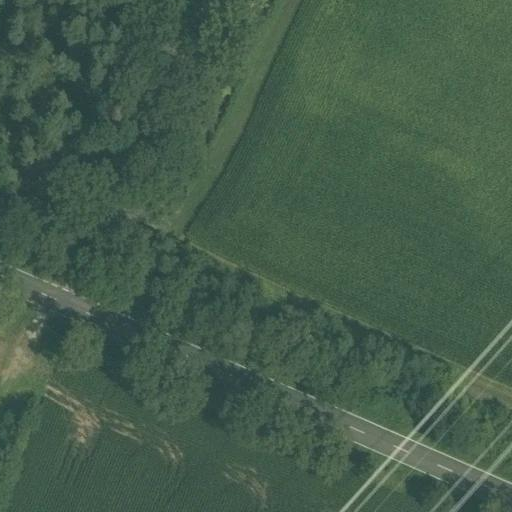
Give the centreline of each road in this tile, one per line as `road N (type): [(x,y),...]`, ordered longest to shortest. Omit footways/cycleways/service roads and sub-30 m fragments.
road 1 (secondary): [(0,277),(511,499)]
road 2 (track): [(222,0),(60,303)]
